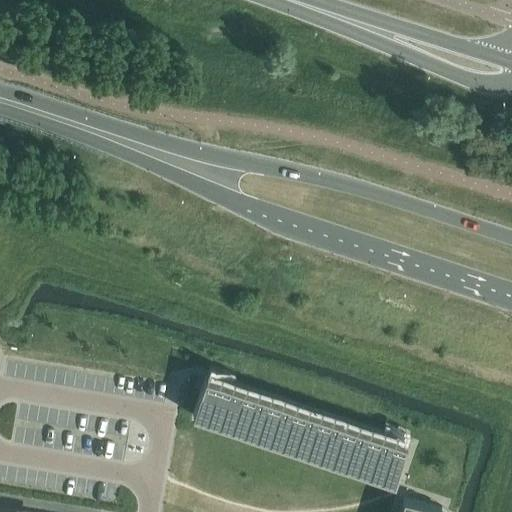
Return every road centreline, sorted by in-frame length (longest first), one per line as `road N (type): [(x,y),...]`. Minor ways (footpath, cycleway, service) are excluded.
road 1 (primary): [(152,149),(241,206),(511,298)]
road 2 (primary): [(511,236),(316,177),(152,149)]
road 3 (primary): [(152,149),(0,99)]
